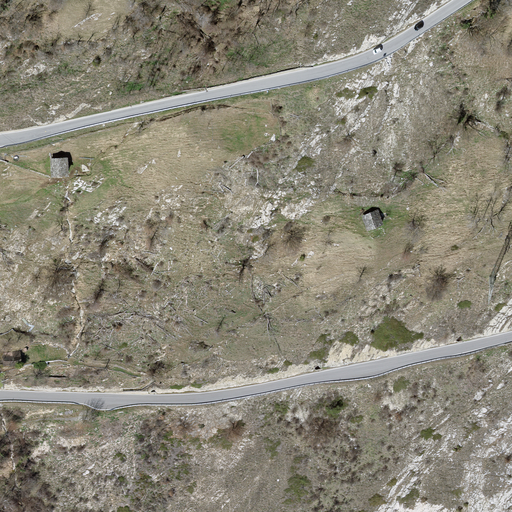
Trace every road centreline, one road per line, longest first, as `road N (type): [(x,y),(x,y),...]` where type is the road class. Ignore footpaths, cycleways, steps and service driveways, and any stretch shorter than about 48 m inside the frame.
road 1 (tertiary): [(511,336),(203,398),(0,395)]
road 2 (tertiary): [(0,130),(343,68),(467,0)]
